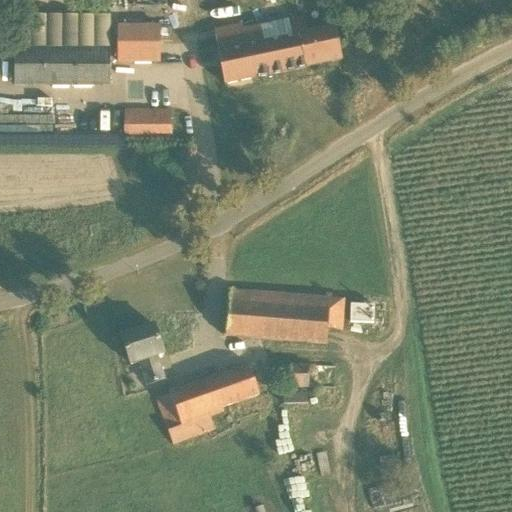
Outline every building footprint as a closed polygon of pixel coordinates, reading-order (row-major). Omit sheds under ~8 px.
[(128,0),(129,10),(153,8),(152,0),(128,0)] [(303,16),(214,35),(224,85),(342,61),(334,25),(307,31),(303,16)] [(118,32),(117,61),(145,62),(145,46),(130,45),(130,33),(118,32)] [(111,49),(21,49),(14,49),(14,85),(111,86),(111,49)] [(171,111),(124,111),(124,135),(171,135),(171,111)] [(294,132),(278,119),(263,138),(279,151),(294,132)] [(230,291),(226,336),(326,344),(330,299),(230,291)] [(349,305),(350,324),(374,323),(373,304),(349,305)] [(156,360),(164,357),(154,326),(121,336),(131,367),(139,364),(147,387),(164,381),(156,360)] [(290,388),(308,389),(309,366),(291,365),(290,388)] [(225,410),(262,397),(250,366),(169,394),(169,396),(157,401),(173,446),(216,430),(212,418),(227,413),(225,410)]
